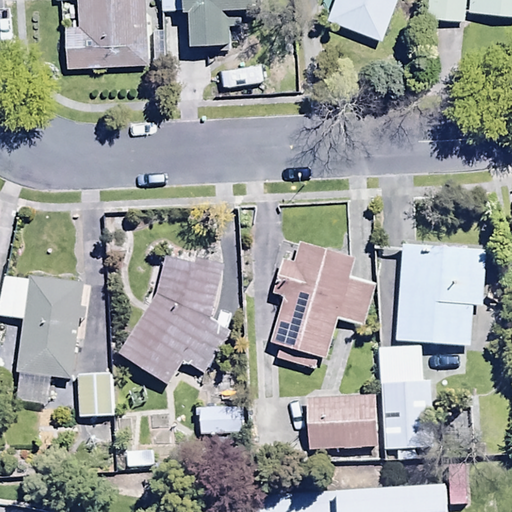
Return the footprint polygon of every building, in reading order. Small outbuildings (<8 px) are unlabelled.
[(66,26),(68,68),(147,63),(143,0),(76,0),(77,25),(66,26)] [(159,0),(160,10),(190,9),(190,41),(225,40),(224,4),(260,3),(259,0),(159,0)] [(326,0),(377,22),(386,0),(326,0)] [(511,0),(468,0),(468,10),(511,14),(511,0)] [(355,257),(298,241),(292,262),(281,259),(271,293),(281,296),(267,343),(279,346),(275,360),(314,371),(318,357),(325,360),(337,320),(361,327),(374,282),(350,275),(355,257)] [(486,250),(402,244),(395,341),(469,346),(472,305),(482,306),(486,250)] [(154,296),(118,354),(169,385),(181,361),(209,374),(226,337),(216,333),(220,322),(213,319),(224,263),(207,260),(206,263),(163,254),(154,296)] [(81,283),(30,275),(29,282),(3,277),(0,292),(0,315),(21,318),(15,373),(19,373),(15,402),(47,406),(51,377),(70,379),(81,283)] [(420,346),(378,348),(383,449),(435,447),(431,379),(422,380),(420,346)] [(112,350),(77,351),(78,397),(113,396),(112,350)] [(198,375),(198,413),(244,413),(243,374),(198,375)] [(308,377),(308,428),(377,428),(376,377),(308,377)] [(455,511),(454,486),(336,491),(337,507),(263,511),(455,511)]
